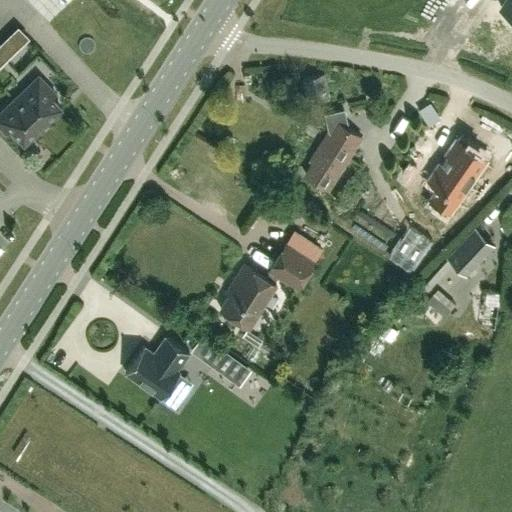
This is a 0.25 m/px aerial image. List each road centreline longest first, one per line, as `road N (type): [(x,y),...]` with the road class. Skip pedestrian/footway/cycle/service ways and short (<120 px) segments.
road 1 (secondary): [(0,343),(206,28)]
road 2 (residential): [(206,28),(228,43),(416,68),(511,106)]
